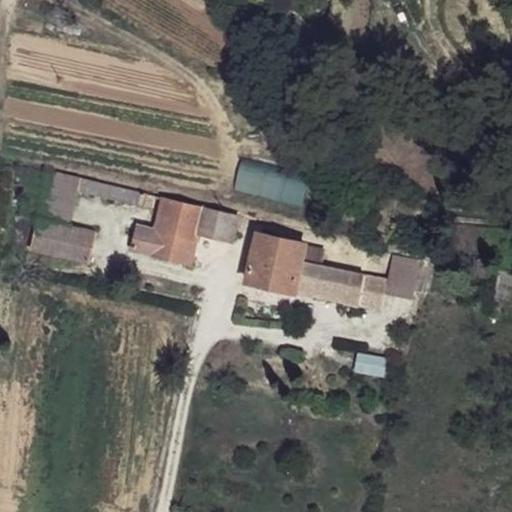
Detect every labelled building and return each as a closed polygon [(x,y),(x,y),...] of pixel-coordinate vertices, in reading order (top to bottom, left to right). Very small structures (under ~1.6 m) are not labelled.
[(218,174),(223,140),(10,109),(5,143),(218,174)] [(235,190),(300,206),(307,177),(242,162),(235,190)] [(82,182),(52,174),(40,226),(71,232),(78,199),(82,182)] [(111,190),(82,182),(78,199),(109,206),(109,202),(111,190)] [(144,195),(112,185),(111,190),(109,202),(140,210),(144,195)] [(236,221),(164,204),(151,260),(189,268),(195,238),(230,246),(236,221)] [(71,232),(40,226),(32,254),(90,268),(96,241),(71,232)] [(305,250),(258,240),(248,286),(297,296),(302,265),(305,250)] [(326,255),(305,250),(302,265),(322,269),(326,255)] [(418,261),(388,257),(384,282),(390,283),(387,295),(413,300),(418,261)] [(322,269),(302,265),(297,296),(346,305),(353,275),(322,269)] [(369,279),(353,275),(346,305),(363,309),(369,279)] [(384,282),(369,279),(363,309),(384,313),(387,295),(390,283),(384,282)]
